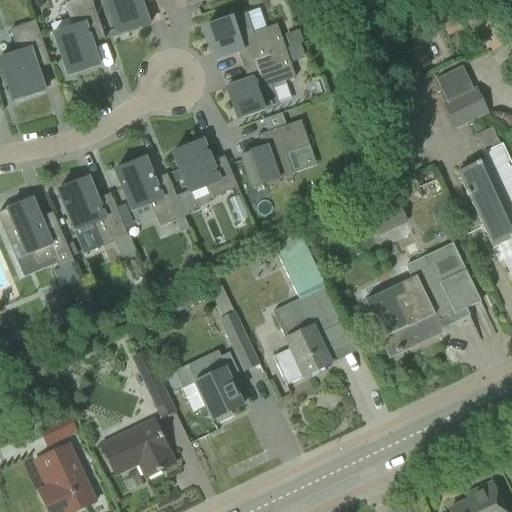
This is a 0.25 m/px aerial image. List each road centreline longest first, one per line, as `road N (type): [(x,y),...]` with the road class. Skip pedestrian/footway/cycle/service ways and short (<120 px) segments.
road 1 (unclassified): [(253,511),(511,391)]
road 2 (residential): [(150,103),(76,142),(0,160)]
road 3 (residential): [(150,103),(166,113),(184,110),(199,86),(193,68),(178,59),(154,64)]
